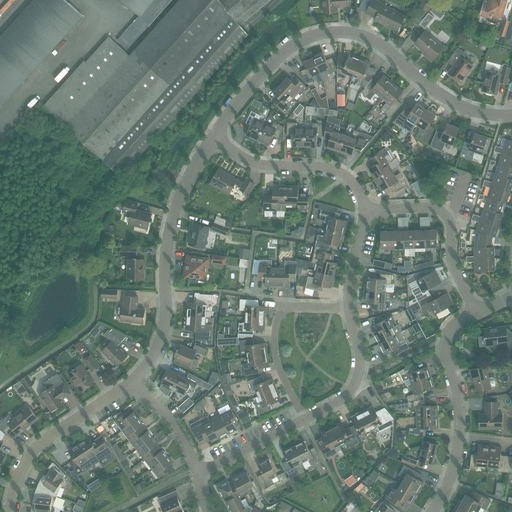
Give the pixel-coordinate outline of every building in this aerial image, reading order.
[(65,0),(34,0),(0,38),(0,107),(83,16),(65,0)] [(121,177),(129,168),(248,35),(240,25),(270,0),(179,0),(133,52),(130,56),(109,37),(86,62),(84,61),(44,106),(103,159),(103,160),(121,177)] [(118,0),(139,16),(150,24),(171,0),(118,0)] [(340,7),(349,6),(348,0),(322,0),(323,13),(337,12),(337,6),(340,6),(340,7)] [(397,32),(405,16),(383,5),(384,4),(375,0),(372,0),(366,13),(376,18),(375,21),(397,32)] [(501,18),(507,0),(485,0),(481,15),(490,18),(489,22),(499,25),(501,18)] [(425,29),(434,17),(429,13),(419,24),(425,29)] [(126,51),(146,29),(150,24),(139,16),(117,40),(126,51)] [(510,22),(504,20),(499,35),(505,37),(510,22)] [(432,61),(443,47),(430,36),(431,34),(426,30),(415,44),(426,53),(425,55),(432,61)] [(461,83),(473,66),(464,59),(467,54),(458,48),(450,59),(455,63),(448,73),(461,83)] [(323,53),(314,58),(324,81),(328,79),(329,77),(328,75),(337,71),(332,58),(326,60),(323,53)] [(338,62),(337,71),(337,77),(345,80),(347,75),(353,77),(360,58),(350,54),(345,65),(338,62)] [(323,81),(324,81),(314,58),(304,62),(306,69),(301,71),(306,84),(316,80),(317,82),(319,83),(323,81)] [(360,58),(353,77),(359,79),(356,85),(365,88),(372,79),(374,77),(366,74),(371,63),(360,58)] [(507,84),(510,68),(503,66),(502,74),(487,70),(482,91),(497,95),(500,82),(507,84)] [(372,79),(365,88),(361,92),(370,100),(376,93),(381,98),(393,83),(384,75),(377,83),(372,79)] [(294,98),(298,94),(300,96),(308,88),(297,78),(293,83),(288,78),(280,85),(294,98)] [(390,117),(401,104),(396,100),(403,92),(393,83),(381,98),(387,103),(381,109),(390,117)] [(294,98),(280,85),(273,93),(279,98),(275,102),(285,112),(289,107),(287,105),(294,98)] [(327,96),(328,104),(336,103),(334,95),(327,96)] [(416,124),(426,110),(417,103),(409,115),(403,111),(394,121),(411,133),(416,124)] [(326,105),(326,114),(343,114),(343,105),(326,105)] [(426,110),(416,124),(421,128),(414,138),(426,146),(434,131),(428,127),(435,116),(426,110)] [(257,141),(265,124),(259,121),(261,116),(251,111),(246,123),(251,126),(246,135),(257,141)] [(327,148),(339,152),(345,134),(339,131),(340,126),(327,121),(325,136),(331,138),(327,148)] [(273,136),(278,139),(283,142),(284,128),(283,128),(284,127),(274,122),(272,127),(265,124),(257,141),(268,146),(273,136)] [(292,147),(304,147),(305,128),(298,128),(298,123),(287,123),(287,136),(293,136),(292,147)] [(305,128),(304,147),(316,147),(317,137),(322,137),(323,124),(312,123),(312,128),(305,128)] [(453,145),(459,128),(447,124),(442,136),(435,134),(430,147),(442,151),(446,142),(453,145)] [(354,149),(361,151),(373,137),(354,130),(352,136),(345,134),(339,152),(351,156),(354,149)] [(482,154),(487,137),(475,133),(470,146),(463,144),(459,157),(472,161),(475,152),(482,154)] [(504,148),(496,146),(495,149),(511,154),(511,141),(506,139),(504,148)] [(511,166),(511,154),(495,149),(494,151),(502,154),(499,163),(511,166)] [(375,180),(391,170),(401,164),(397,158),(393,161),(387,150),(374,157),(378,163),(369,169),(375,180)] [(511,166),(499,163),(495,174),(511,179),(511,178),(511,166)] [(219,169),(210,183),(229,194),(235,184),(242,188),(240,190),(248,195),(254,184),(247,180),(245,183),(237,179),(237,180),(219,169)] [(391,170),(375,180),(381,191),(390,186),(394,192),(407,184),(400,173),(395,176),(391,170)] [(511,179),(495,174),(492,183),(485,180),(484,183),(510,192),(511,185),(511,179)] [(484,183),(483,186),(490,188),(488,197),(504,202),(506,203),(510,192),(484,183)] [(285,213),(286,205),(285,205),(286,186),(273,186),(273,196),(264,196),(264,210),(278,211),(278,213),(285,213)] [(308,212),(308,198),(308,193),(299,192),(299,187),(286,186),(285,205),(286,205),(293,205),(292,211),(308,212)] [(504,202),(488,197),(484,208),(500,214),(500,213),(504,202)] [(129,224),(148,229),(152,214),(136,210),(138,203),(126,200),(122,212),(129,214),(130,217),(129,224)] [(327,223),(325,230),(344,234),(347,221),(336,219),(338,213),(335,212),(336,208),(326,206),(325,210),(322,209),(319,221),(327,223)] [(500,214),(484,208),(481,217),(473,214),(472,217),(499,226),(503,214),(500,213),(500,214)] [(416,222),(416,214),(406,215),(407,223),(416,222)] [(429,214),(429,222),(438,222),(438,214),(429,214)] [(472,217),(472,220),(479,222),(476,231),(493,237),(495,237),(499,226),(472,217)] [(214,223),(212,230),(226,235),(228,229),(214,223)] [(194,224),(189,245),(205,248),(209,227),(194,224)] [(426,247),(425,227),(421,227),(421,230),(414,231),(415,248),(426,247)] [(437,240),(437,230),(430,230),(429,227),(425,227),(426,247),(437,247),(437,241),(437,240)] [(388,231),(381,232),(382,249),(393,248),(393,231),(393,228),(388,228),(388,231)] [(404,248),(403,228),(399,228),(399,231),(393,231),(393,248),(404,248)] [(415,256),(415,248),(414,231),(408,231),(407,228),(403,228),(404,248),(410,248),(410,256),(415,256)] [(315,247),(316,247),(326,249),(329,250),(331,244),(341,246),(344,234),(325,230),(324,237),(318,235),(315,247)] [(493,237),(476,231),(474,247),(492,247),(493,237)] [(219,250),(234,252),(235,246),(220,244),(219,250)] [(121,247),(121,255),(136,256),(137,248),(121,247)] [(325,254),(326,249),(316,247),(312,263),(318,264),(316,271),(334,276),(337,263),(327,261),(329,255),(325,254)] [(466,260),(494,259),(494,247),(492,247),(474,247),(474,257),(466,257),(466,260)] [(213,255),(212,262),(225,264),(226,257),(213,255)] [(187,264),(186,276),(199,278),(198,281),(207,282),(208,275),(205,274),(206,266),(208,266),(209,258),(195,256),(195,262),(192,264),(187,264)] [(144,266),(144,260),(128,259),(128,279),(144,280),(144,272),(143,272),(144,266)] [(494,259),(466,260),(467,263),(475,262),(475,272),(495,271),(494,259)] [(266,287),(277,287),(278,268),(272,267),(272,260),(260,260),(258,275),(266,276),(266,287)] [(374,260),(373,265),(384,268),(386,262),(374,260)] [(284,268),(278,268),(277,287),(289,288),(289,276),(296,276),(297,261),(285,261),(284,268)] [(367,290),(385,291),(394,292),(394,285),(392,285),(392,284),(393,273),(378,270),(378,279),(368,278),(367,290)] [(334,276),(316,271),(314,278),(308,277),(306,288),(320,291),(321,286),(331,288),(334,276)] [(412,290),(418,302),(431,295),(428,290),(442,282),(436,271),(417,281),(419,286),(412,290)] [(102,290),(102,298),(117,298),(117,290),(102,290)] [(367,290),(366,302),(371,302),(370,308),(375,309),(390,310),(391,299),(385,298),(385,291),(367,290)] [(431,295),(418,302),(410,306),(413,312),(421,308),(424,314),(432,310),(435,315),(438,313),(440,317),(442,318),(448,314),(448,312),(446,309),(454,305),(447,293),(434,300),(431,295)] [(187,316),(206,318),(206,311),(212,311),(213,295),(199,294),(198,304),(188,303),(187,316)] [(123,307),(121,321),(143,324),(145,310),(137,309),(138,298),(125,296),(123,307)] [(245,311),(245,317),(265,318),(266,307),(254,306),(254,300),(240,299),(240,311),(245,311)] [(206,318),(187,316),(186,329),(196,330),(195,340),(209,341),(211,325),(205,325),(206,318)] [(379,344),(396,335),(403,331),(402,330),(400,327),(398,326),(393,316),(375,326),(376,326),(378,331),(374,333),(379,344)] [(265,318),(245,317),(245,323),(239,323),(239,334),(253,335),(253,329),(265,329),(265,318)] [(511,351),(511,335),(510,333),(507,334),(506,326),(483,329),(484,338),(487,338),(488,346),(501,344),(501,342),(507,342),(508,348),(511,351)] [(112,342),(102,352),(107,357),(107,359),(109,360),(111,360),(117,366),(127,356),(117,346),(121,342),(127,336),(112,329),(110,331),(109,330),(104,335),(112,342)] [(396,335),(379,344),(385,354),(394,350),(396,355),(409,348),(404,338),(399,341),(396,335)] [(248,357),(267,354),(265,343),(254,345),(253,339),(239,341),(241,352),(247,351),(248,357)] [(198,361),(193,359),(196,352),(206,356),(208,350),(195,345),(193,350),(181,345),(175,359),(190,365),(190,367),(196,370),(196,369),(199,363),(199,362),(198,361)] [(245,376),(259,373),(262,373),(261,367),(269,366),(267,354),(248,357),(249,364),(243,365),(245,376)] [(84,359),(93,372),(98,368),(90,356),(84,359)] [(68,374),(80,392),(94,383),(82,365),(68,374)] [(399,372),(401,376),(404,381),(410,379),(411,384),(431,378),(428,367),(413,372),(410,366),(399,372)] [(491,388),(495,387),(496,385),(496,383),(495,379),(494,378),(492,377),(488,378),(486,366),(470,370),(472,379),(473,379),(476,391),(491,388)] [(169,370),(163,383),(170,387),(184,394),(191,381),(197,384),(209,390),(214,386),(189,373),(186,378),(169,370)] [(48,404),(52,411),(64,403),(58,394),(67,388),(58,374),(43,383),(47,390),(40,395),(47,405),(48,404)] [(273,379),(265,382),(263,378),(260,379),(260,377),(248,382),(252,392),(256,391),(258,396),(277,389),(273,379)] [(408,402),(421,400),(420,393),(434,388),(431,378),(411,384),(414,394),(407,396),(408,402)] [(26,389),(20,381),(13,386),(19,394),(26,389)] [(163,383),(160,389),(167,396),(171,388),(170,387),(163,383)] [(227,391),(229,396),(233,394),(229,383),(228,383),(224,384),(227,391)] [(234,389),(241,403),(247,400),(240,386),(234,389)] [(277,389),(258,396),(260,402),(255,404),(259,415),(272,410),(270,404),(281,400),(277,389)] [(421,400),(408,402),(409,407),(411,407),(411,412),(417,412),(417,418),(438,417),(437,406),(422,406),(421,400)] [(480,429),(502,428),(502,414),(498,414),(498,402),(485,403),(485,415),(480,415),(480,429)] [(184,403),(178,407),(183,413),(189,408),(184,403)] [(373,406),(362,412),(371,430),(377,427),(380,433),(390,427),(384,415),(379,418),(373,406)] [(28,407),(8,423),(18,435),(26,428),(27,430),(31,427),(30,425),(38,418),(28,407)] [(220,415),(230,433),(237,429),(235,427),(239,425),(231,409),(220,415)] [(128,410),(123,415),(121,412),(114,416),(116,420),(115,421),(122,431),(138,419),(133,412),(131,414),(128,410)] [(385,413),(393,428),(394,419),(387,411),(385,413)] [(361,435),(371,430),(362,412),(351,417),(357,429),(352,431),(358,443),(358,444),(364,441),(361,435)] [(230,433),(220,415),(210,421),(219,438),(230,433)] [(219,438),(210,421),(209,421),(207,416),(190,425),(193,429),(192,429),(200,445),(210,440),(212,442),(219,438)] [(438,417),(417,418),(417,428),(410,428),(409,434),(422,435),(423,429),(438,428),(438,417)] [(122,431),(130,440),(145,428),(143,425),(138,419),(122,431)] [(341,422),(331,428),(340,445),(346,443),(348,448),(358,443),(352,431),(350,427),(345,430),(341,422)] [(130,440),(137,450),(153,437),(148,431),(147,431),(145,428),(130,440)] [(324,438),(317,441),(324,454),(325,454),(327,458),(337,453),(335,448),(340,445),(331,428),(321,433),(324,438)] [(104,429),(99,432),(102,436),(104,440),(106,443),(107,442),(109,441),(111,439),(104,429)] [(88,437),(78,444),(89,460),(93,465),(99,461),(108,456),(113,452),(106,443),(104,440),(102,436),(92,443),(88,437)] [(137,450),(144,459),(160,447),(157,444),(158,444),(153,437),(137,450)] [(304,441),(294,447),(302,463),(309,460),(311,465),(321,460),(314,447),(309,450),(304,441)] [(433,464),(437,445),(424,442),(419,460),(433,464)] [(78,444),(69,450),(75,459),(70,463),(78,475),(87,469),(93,465),(89,460),(78,444)] [(477,465),(488,466),(490,446),(478,445),(477,456),(471,455),(470,468),(476,469),(477,465)] [(499,472),(505,472),(507,459),(501,458),(502,448),(490,446),(488,466),(499,467),(499,472)] [(144,459),(152,469),(168,456),(163,450),(162,450),(160,447),(144,459)] [(302,463),(294,447),(283,452),(288,461),(282,464),(289,477),(299,472),(296,467),(302,463)] [(119,448),(115,451),(121,462),(126,459),(124,456),(123,456),(119,448)] [(168,456),(152,469),(159,478),(173,468),(170,465),(172,463),(168,456)] [(415,467),(417,461),(404,456),(401,462),(415,467)] [(272,479),(278,476),(269,459),(258,465),(263,474),(257,476),(264,490),(274,484),(272,479)] [(46,476),(43,475),(41,479),(39,484),(37,489),(57,497),(61,487),(63,487),(64,485),(65,483),(65,481),(64,480),(64,479),(67,476),(53,462),(48,468),(50,470),(46,476)] [(404,479),(401,485),(417,494),(423,483),(415,478),(418,473),(404,465),(398,475),(404,479)] [(362,472),(353,476),(357,483),(366,479),(362,472)] [(232,480),(233,481),(239,493),(242,491),(250,487),(257,500),(262,498),(254,481),(252,482),(247,473),(232,480)] [(230,509),(242,503),(240,498),(242,496),(243,493),(242,491),(239,493),(233,481),(229,483),(228,481),(217,487),(223,498),(225,497),(227,501),(226,501),(230,509)] [(137,492),(142,490),(145,488),(143,482),(134,487),(137,492)] [(417,494),(401,485),(397,491),(391,488),(385,498),(399,506),(402,500),(411,505),(417,494)] [(34,499),(32,504),(35,504),(34,511),(53,511),(54,511),(55,510),(55,508),(53,506),(57,497),(37,489),(35,494),(34,499)] [(158,498),(164,511),(174,511),(182,509),(175,492),(177,491),(177,490),(158,498)] [(460,500),(457,505),(469,511),(477,511),(480,507),(485,510),(490,500),(474,492),(471,498),(466,495),(463,502),(460,500)] [(395,511),(383,502),(374,511),(395,511)] [(245,508),(242,503),(230,509),(231,511),(249,511),(252,508),(249,506),(245,508)]
